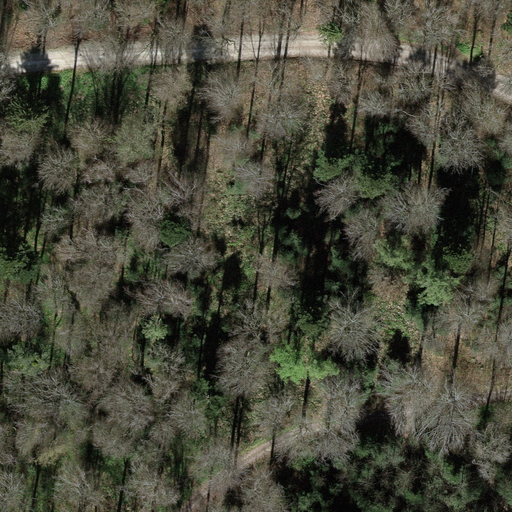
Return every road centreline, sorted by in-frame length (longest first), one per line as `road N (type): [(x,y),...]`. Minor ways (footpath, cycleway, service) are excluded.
road 1 (track): [(511,90),(412,55),(354,45),(142,45),(0,60)]
road 2 (track): [(511,396),(295,433),(235,461),(184,511)]
